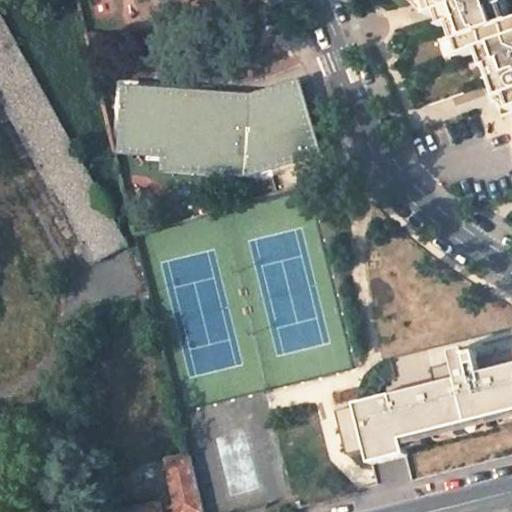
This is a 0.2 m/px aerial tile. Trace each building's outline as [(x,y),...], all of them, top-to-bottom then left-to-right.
[(511,0),(424,0),(425,2),(428,1),(431,7),(435,18),(443,16),(449,29),(455,27),(466,59),(483,53),(490,70),(492,69),(500,89),(504,101),(511,98),(511,0)] [(0,13),(0,96),(93,264),(129,246),(93,181),(87,170),(0,13)] [(127,90),(124,133),(169,137),(167,157),(189,158),(188,172),(231,176),(231,174),(238,175),(272,165),(273,169),(316,157),(297,92),(295,86),(251,99),(253,104),(193,99),(194,95),(127,90)] [(123,153),(167,157),(169,137),(124,133),(123,153)] [(166,171),(188,172),(189,158),(167,157),(166,171)] [(113,169),(108,158),(87,170),(93,181),(113,169)] [(335,410),(345,452),(363,448),(366,458),(400,450),(397,437),(511,410),(511,360),(475,369),(470,347),(459,349),(458,346),(445,349),(451,377),(348,401),(349,407),(335,410)] [(163,506),(125,511),(200,511),(191,458),(169,462),(177,507),(163,509),(163,506)]
